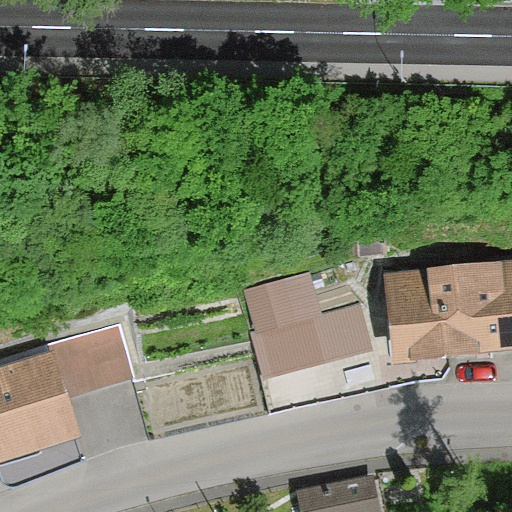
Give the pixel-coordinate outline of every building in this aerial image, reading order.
[(511,273),(384,287),(394,377),(511,364),(511,273)] [(310,276),(245,292),(256,338),(304,326),(321,322),(320,317),(310,276)] [(359,308),(320,317),(321,322),(304,326),(315,370),(371,357),(359,308)] [(54,368),(0,385),(0,485),(84,458),(54,368)] [(375,511),(369,481),(300,496),(303,511),(375,511)]
